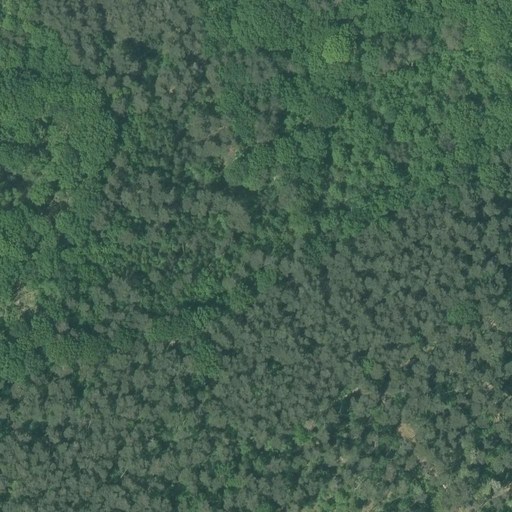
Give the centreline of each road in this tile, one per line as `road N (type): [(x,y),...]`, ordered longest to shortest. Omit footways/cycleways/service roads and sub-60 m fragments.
road 1 (track): [(36,361),(194,328),(234,311),(511,148)]
road 2 (track): [(40,0),(109,133),(109,166),(36,361)]
